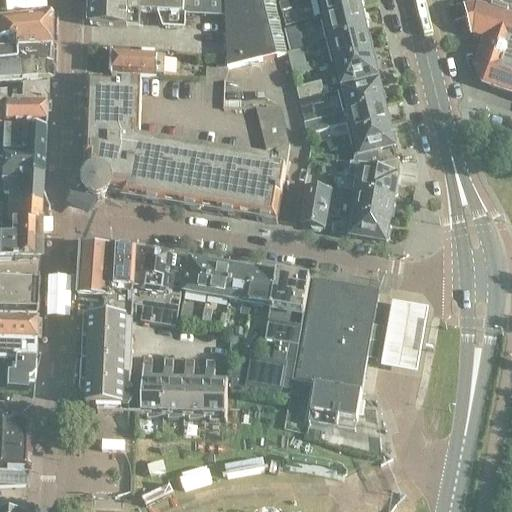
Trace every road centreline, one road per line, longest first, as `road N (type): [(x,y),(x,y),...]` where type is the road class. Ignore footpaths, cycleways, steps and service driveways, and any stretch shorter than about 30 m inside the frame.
road 1 (residential): [(479,276),(58,220)]
road 2 (residential): [(57,273),(46,511)]
road 3 (secondary): [(448,511),(467,420),(479,276)]
road 4 (residential): [(66,0),(58,220)]
road 5 (secondary): [(479,276),(438,110)]
